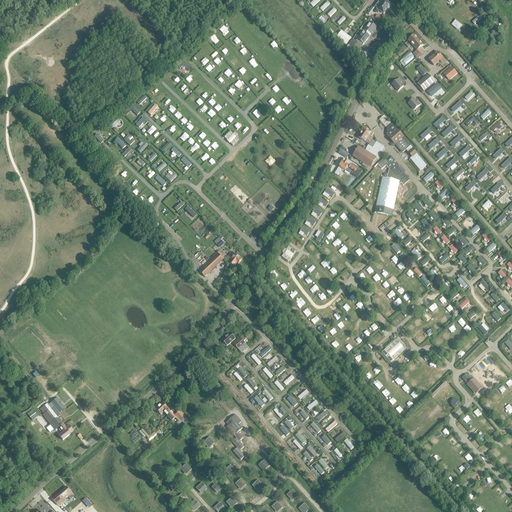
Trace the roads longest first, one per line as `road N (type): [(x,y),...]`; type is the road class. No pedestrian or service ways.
road 1 (unclassified): [(14,511),(189,358),(317,175),(377,59),(418,0)]
road 2 (track): [(462,511),(251,272)]
road 3 (track): [(281,474),(234,411),(197,441)]
